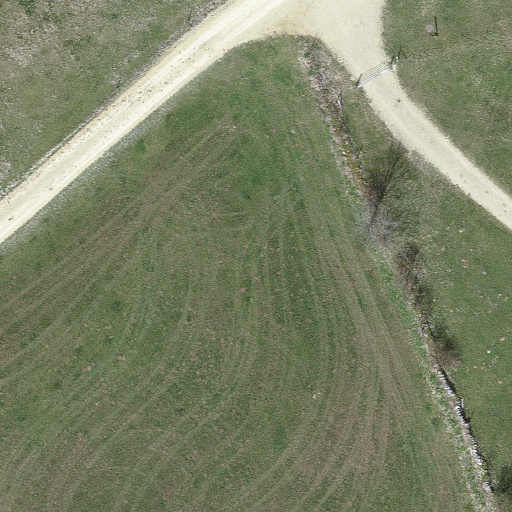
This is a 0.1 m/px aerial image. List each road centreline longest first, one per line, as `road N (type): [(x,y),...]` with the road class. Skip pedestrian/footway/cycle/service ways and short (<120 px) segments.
road 1 (track): [(270,0),(186,59),(0,218)]
road 2 (track): [(334,0),(407,127),(511,220)]
